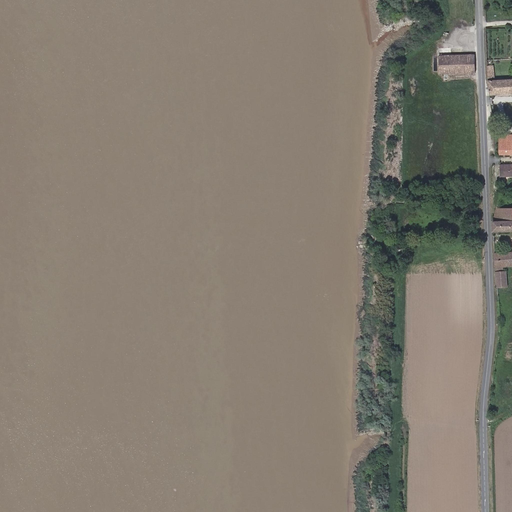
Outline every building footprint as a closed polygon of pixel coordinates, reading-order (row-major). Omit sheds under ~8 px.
[(469,55),(439,56),(439,75),(444,75),(448,75),(474,74),(474,55),(471,55),(471,54),(469,54),(469,55)] [(494,65),(487,66),(488,81),(495,81),(494,65)] [(492,98),(511,95),(511,78),(495,81),(488,81),(492,98)] [(511,135),(499,135),(499,145),(511,145),(511,135)] [(511,145),(499,145),(500,156),(510,156),(511,156),(511,145)] [(511,178),(511,165),(500,165),(500,178),(511,178)] [(493,221),(493,233),(511,231),(511,210),(495,212),(493,221)] [(405,251),(396,251),(396,259),(405,259),(405,251)] [(511,252),(494,253),(495,272),(502,271),(502,266),(502,260),(511,259),(511,252)] [(502,271),(495,272),(496,287),(506,286),(505,271),(502,271)]
